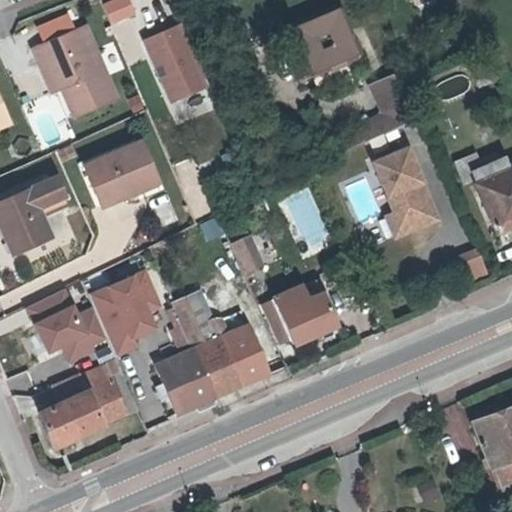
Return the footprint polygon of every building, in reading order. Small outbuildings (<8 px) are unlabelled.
[(110,24),(136,12),(130,0),(106,0),(100,3),(110,24)] [(339,5),(293,25),(303,50),(312,71),(318,86),(353,71),(350,63),(362,59),(366,49),(360,35),(353,38),(339,5)] [(210,82),(183,21),(146,37),(173,98),(210,82)] [(51,57),(63,84),(75,113),(116,95),(86,22),(34,45),(41,61),(51,57)] [(245,44),(225,52),(231,66),(251,57),(245,44)] [(303,50),(296,53),(305,74),(312,71),(303,50)] [(51,57),(41,61),(53,88),(63,84),(51,57)] [(251,57),(231,66),(239,85),(259,77),(251,57)] [(394,73),(372,83),(383,108),(399,101),(405,98),(394,73)] [(0,124),(12,119),(0,93),(0,124)] [(387,130),(408,121),(399,101),(383,108),(381,108),(379,113),(387,130)] [(379,113),(358,122),(366,139),(387,130),(379,113)] [(139,139),(83,163),(100,202),(130,190),(129,187),(141,182),(154,176),(153,172),(139,139)] [(413,144),(379,158),(407,229),(441,216),(413,144)] [(460,161),(469,180),(478,177),(499,228),(511,223),(511,166),(507,155),(499,158),(497,152),(483,157),(481,152),(460,161)] [(11,237),(17,249),(48,234),(38,210),(64,198),(53,173),(0,198),(0,229),(5,240),(11,237)] [(239,256),(258,247),(252,233),(232,242),(239,256)] [(11,237),(5,240),(10,252),(17,249),(11,237)] [(246,272),(265,263),(258,247),(239,256),(246,272)] [(473,278),(486,273),(477,247),(464,252),(473,278)] [(159,302),(145,270),(91,293),(116,352),(138,343),(133,332),(144,308),(159,302)] [(271,310),(282,337),(291,333),(295,342),(341,323),(327,291),(325,291),(320,277),(275,296),(279,306),(271,310)] [(77,314),(63,286),(27,303),(48,348),(62,341),(70,358),(92,345),(90,342),(106,333),(94,306),(77,314)] [(180,355),(159,365),(180,412),(271,373),(251,325),(231,334),(224,319),(218,316),(214,317),(203,292),(171,305),(191,350),(180,355)] [(55,385),(62,401),(89,391),(115,380),(113,377),(108,364),(55,385)] [(89,391),(62,401),(41,410),(55,444),(139,410),(126,378),(123,373),(113,377),(115,380),(89,391)] [(511,471),(511,399),(472,415),(497,477),(511,471)]
